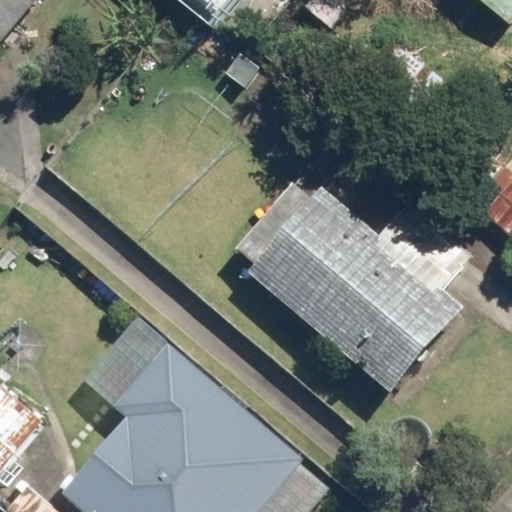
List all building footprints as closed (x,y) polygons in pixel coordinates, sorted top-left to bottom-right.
[(311,0),(306,7),(333,30),(358,0),(311,0)] [(511,0),(499,0),(511,10),(511,9),(511,0)] [(461,103),(402,48),(378,74),(437,129),(461,103)] [(511,252),(511,173),(495,156),(452,197),(509,256),(511,252)] [(239,258),(391,383),(457,304),(305,179),(239,258)] [(128,418),(66,489),(92,511),(253,511),(302,456),(164,337),(108,401),(128,418)] [(0,398),(0,446),(24,417),(0,398)]
